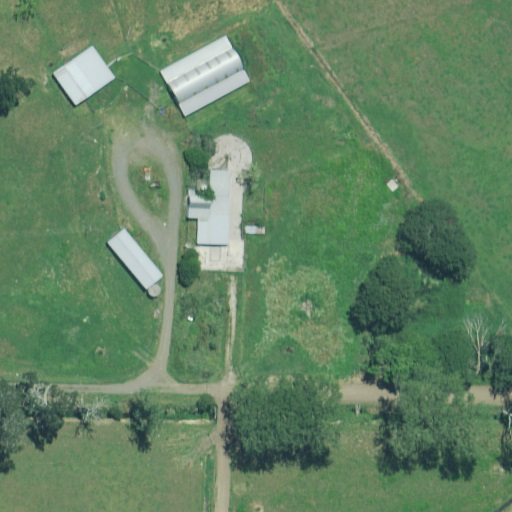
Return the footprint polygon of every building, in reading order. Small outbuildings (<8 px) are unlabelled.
[(248,82),(224,37),(160,72),(184,117),(248,82)] [(113,79),(90,47),(52,74),(74,106),(113,79)] [(230,172),(209,171),(208,197),(188,196),(187,218),(197,219),(196,244),(227,245),(230,172)] [(147,178),(140,190),(151,197),(159,186),(147,178)] [(145,289),(161,276),(123,230),(107,243),(145,289)]
